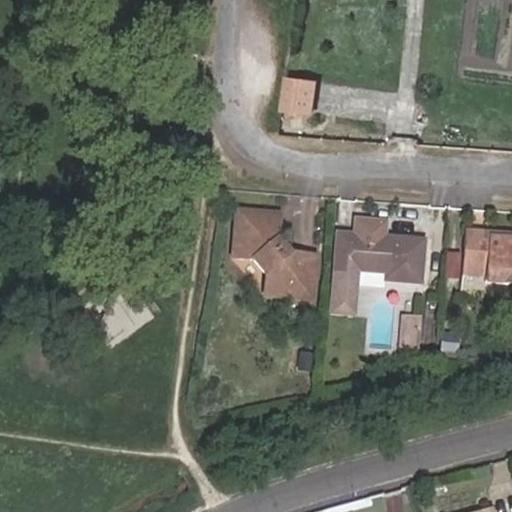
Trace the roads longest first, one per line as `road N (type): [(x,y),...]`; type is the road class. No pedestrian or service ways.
road 1 (residential): [(511,177),(269,165),(226,104),(233,0)]
road 2 (residential): [(511,434),(242,511)]
